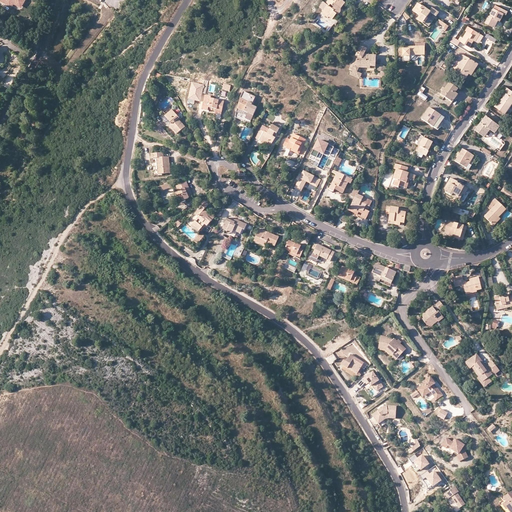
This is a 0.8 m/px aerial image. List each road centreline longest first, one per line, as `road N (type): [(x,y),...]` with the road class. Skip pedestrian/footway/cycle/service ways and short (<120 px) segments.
road 1 (residential): [(404,511),(399,483),(307,340),(179,259),(139,216),(126,185),(142,79),(191,0)]
road 2 (residential): [(424,243),(423,209),(435,170),(511,54)]
road 3 (residential): [(433,261),(436,269),(402,313),(468,407)]
road 4 (residential): [(283,206),(216,162),(224,186),(259,210),(274,210)]
road 5 (residential): [(414,254),(387,251),(283,206)]
road 6 (tertiary): [(0,126),(40,51),(53,0)]
